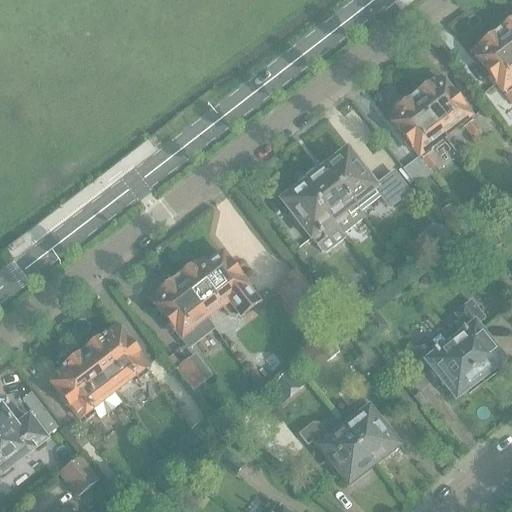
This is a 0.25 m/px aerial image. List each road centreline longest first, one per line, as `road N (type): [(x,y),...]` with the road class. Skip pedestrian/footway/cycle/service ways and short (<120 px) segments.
road 1 (residential): [(0,337),(437,0)]
road 2 (tertiary): [(0,290),(374,0)]
